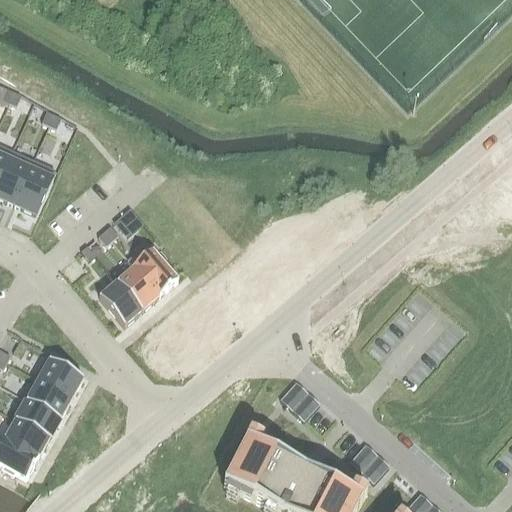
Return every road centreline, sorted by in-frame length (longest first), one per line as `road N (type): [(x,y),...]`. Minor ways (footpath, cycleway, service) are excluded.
road 1 (residential): [(511,120),(263,332)]
road 2 (residential): [(464,511),(263,332)]
road 3 (residential): [(0,237),(42,270),(165,418)]
road 4 (residential): [(165,418),(52,511)]
road 5 (residential): [(263,332),(165,418)]
